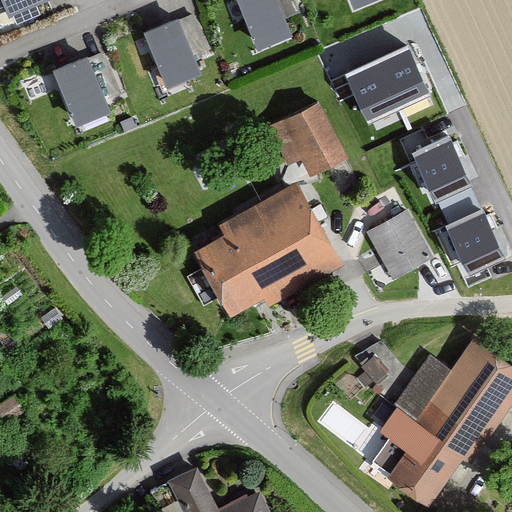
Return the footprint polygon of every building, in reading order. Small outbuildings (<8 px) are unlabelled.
[(0,0),(0,1),(8,19),(49,0),(0,0)] [(274,0),(234,0),(257,54),(291,39),(284,22),(274,0)] [(292,0),(274,0),(284,22),(300,16),(292,0)] [(349,0),(355,12),(382,0),(349,0)] [(193,17),(177,23),(193,61),(209,54),(193,17)] [(177,23),(143,38),(166,92),(200,78),(193,61),(177,23)] [(408,46),(346,75),(369,124),(431,96),(408,46)] [(102,57),(86,63),(102,101),(117,94),(102,57)] [(86,63),(52,78),(75,132),(109,118),(102,101),(86,63)] [(350,154),(323,100),(289,117),(316,171),(350,154)] [(450,139),(413,155),(436,205),(472,189),(450,139)] [(340,254),(304,190),(202,248),(239,312),(340,254)] [(408,209),(370,230),(394,275),(433,254),(408,209)] [(483,210),(446,227),(469,276),(506,260),(483,210)] [(377,370),(387,360),(370,342),(360,352),(377,370)] [(511,393),(511,368),(477,342),(453,374),(431,358),(384,420),(398,431),(374,462),(428,503),(511,393)] [(188,511),(267,511),(257,490),(220,508),(198,465),(172,477),(188,511)]
